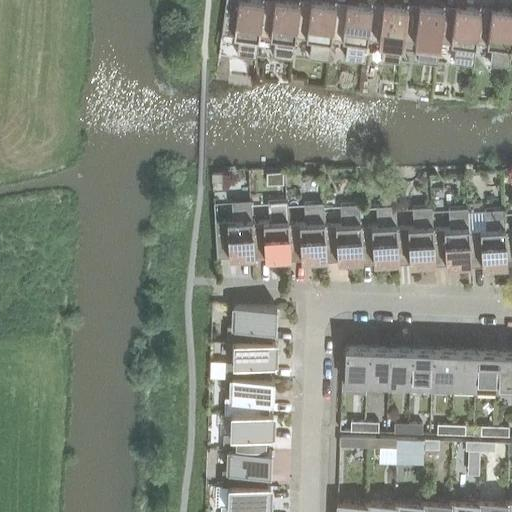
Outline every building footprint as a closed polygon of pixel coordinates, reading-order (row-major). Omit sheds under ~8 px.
[(257,35),(262,2),(249,0),(225,0),(221,33),(239,36),(236,54),(254,57),(255,57),(258,35),(257,35)] [(293,36),(298,3),(275,0),(261,0),(262,2),(257,35),(258,35),(275,37),(272,56),(290,58),(291,59),(295,36),(293,36)] [(329,37),(334,4),(302,0),(298,0),(298,3),(293,36),(295,36),(311,38),(309,57),(326,59),(326,60),(328,60),(331,38),(329,37)] [(334,1),(334,4),(329,37),(331,38),(347,40),(345,58),(363,61),(362,61),(364,61),(367,39),(365,39),(370,6),(334,1)] [(370,2),(370,6),(365,39),(367,39),(383,41),(381,60),(399,62),(400,63),(403,40),(402,40),(406,7),(370,2)] [(438,41),(442,8),(406,3),(406,7),(402,40),(403,40),(420,42),(417,61),(435,63),(435,64),(436,64),(439,41),(438,41)] [(474,43),(478,10),(443,5),(442,8),(438,41),(439,41),(456,44),(453,62),(471,65),(472,65),(475,43),(474,43)] [(511,44),(511,32),(511,10),(479,6),(478,10),(474,43),(475,43),(492,45),(489,64),(507,66),(508,67),(511,44)] [(511,101),(504,101),(503,111),(511,111),(511,101)] [(212,173),(212,182),(222,182),(222,173),(212,173)] [(216,257),(252,255),(250,222),(251,222),(250,199),(249,199),(231,200),(232,219),(214,220),(216,257)] [(268,221),(251,222),(250,222),(252,255),(252,258),(288,256),(287,223),(288,223),(286,200),(285,200),(285,201),(267,202),(268,221)] [(304,222),(288,223),(287,223),(288,256),(289,260),(325,257),(323,224),(324,224),(322,202),(321,202),(303,203),(304,222)] [(341,223),(324,224),(323,224),(325,257),(325,261),(361,259),(359,226),(360,226),(358,203),(357,203),(339,204),(341,223)] [(377,225),(360,226),(359,226),(361,259),(361,262),(397,260),(395,227),(396,227),(395,204),(393,204),(393,205),(376,206),(377,225)] [(413,226),(396,227),(395,227),(397,260),(397,264),(433,261),(431,228),(432,228),(431,206),(430,206),(412,207),(413,226)] [(433,265),(469,263),(467,230),(468,230),(467,207),(466,207),(448,208),(449,227),(432,228),(431,228),(433,261),(433,265)] [(485,229),(468,230),(467,230),(469,263),(469,266),(505,264),(503,231),(504,231),(503,208),(502,208),(502,209),(484,210),(485,229)] [(511,230),(504,231),(503,231),(505,264),(505,267),(511,267),(511,230)] [(226,341),(233,342),(233,340),(271,342),(272,329),(275,329),(276,306),(234,304),(233,325),(227,325),(226,341)] [(275,342),(271,342),(233,340),(233,342),(232,361),(226,361),(225,377),(231,377),(231,376),(270,378),(271,365),(274,365),(275,342)] [(366,382),(367,345),(344,344),(343,382),(366,382)] [(387,383),(389,346),(367,345),(366,382),(387,383)] [(409,384),(410,347),(389,346),(387,383),(409,384)] [(430,385),(432,347),(410,347),(409,384),(430,385)] [(452,385),(453,348),(432,347),(430,385),(452,385)] [(474,386),(475,349),(453,348),(452,385),(474,386)] [(496,387),(497,350),(475,349),(474,386),(496,387)] [(511,387),(511,350),(497,350),(496,387),(511,387)] [(273,378),(270,378),(231,376),(231,377),(231,397),(224,397),(224,413),(230,413),(230,412),(269,414),(269,401),(273,401),(273,378)] [(272,414),(269,414),(230,412),(230,413),(229,433),(223,433),(222,449),(229,449),(229,448),(267,450),(268,437),(271,437),(272,414)] [(364,430),(364,420),(350,420),(350,430),(364,430)] [(364,430),(378,431),(378,421),(364,420),(364,430)] [(407,432),(408,422),(394,421),(393,431),(407,432)] [(407,432),(421,432),(422,422),(408,422),(407,432)] [(450,433),(451,424),(437,423),(436,433),(450,433)] [(450,433),(464,434),(465,424),(451,424),(450,433)] [(494,435),(494,425),(480,425),(480,434),(494,435)] [(494,435),(508,435),(508,426),(494,425),(494,435)] [(368,446),(368,436),(353,435),(353,445),(368,446)] [(383,446),(383,436),(368,436),(368,446),(383,446)] [(424,448),(424,438),(409,437),(409,447),(424,448)] [(438,448),(439,438),(424,438),(424,448),(438,448)] [(480,450),(480,440),(465,439),(465,449),(480,450)] [(494,450),(495,441),(480,440),(480,450),(494,450)] [(229,448),(229,449),(228,469),(222,469),(221,485),(227,485),(227,484),(266,486),(267,473),(270,473),(271,450),(267,450),(229,448)] [(220,511),(265,511),(265,509),(269,509),(269,486),(266,486),(227,484),(227,485),(227,505),(220,505),(220,511)] [(467,500),(450,499),(449,511),(477,511),(478,499),(467,498),(467,500)] [(505,511),(506,498),(495,498),(495,499),(478,499),(477,511),(505,511)] [(411,501),(394,500),(393,511),(421,511),(422,500),(411,499),(411,501)] [(422,500),(421,511),(449,511),(450,499),(439,499),(439,500),(422,500)] [(355,502),(336,501),(336,511),(365,511),(365,500),(355,500),(355,502)] [(365,500),(365,511),(393,511),(394,500),(383,500),(383,501),(365,500)]
